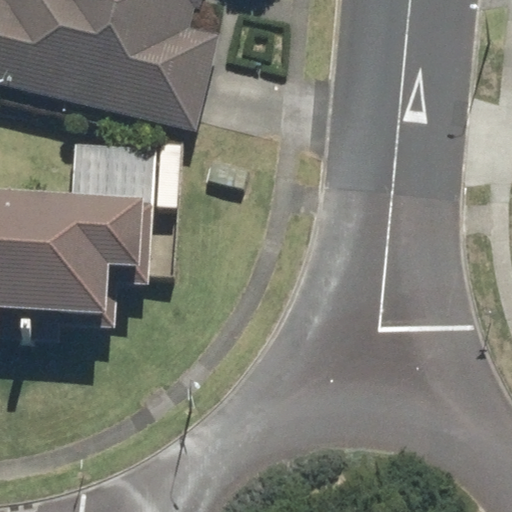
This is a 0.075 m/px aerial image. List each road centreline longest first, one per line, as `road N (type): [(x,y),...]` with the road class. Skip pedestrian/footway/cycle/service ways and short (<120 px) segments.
road 1 (residential): [(411,0),(384,406)]
road 2 (residential): [(186,511),(210,473),(260,433),(320,409),(384,406)]
road 3 (residential): [(384,406),(464,432),(511,475)]
